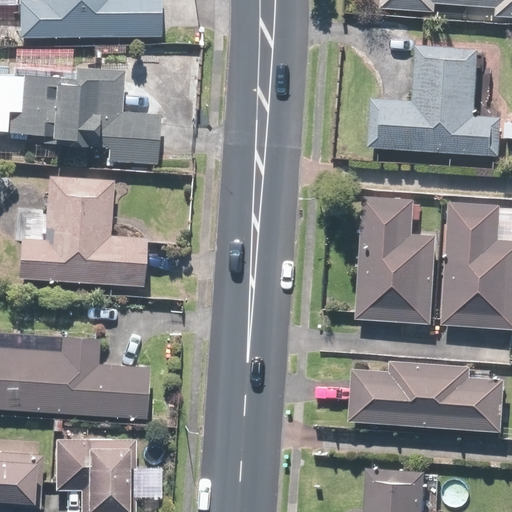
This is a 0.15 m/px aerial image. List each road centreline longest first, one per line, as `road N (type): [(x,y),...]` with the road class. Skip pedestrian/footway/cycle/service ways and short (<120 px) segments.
road 1 (primary): [(231,511),(260,94),(258,0)]
road 2 (unknown): [(255,164),(511,186)]
